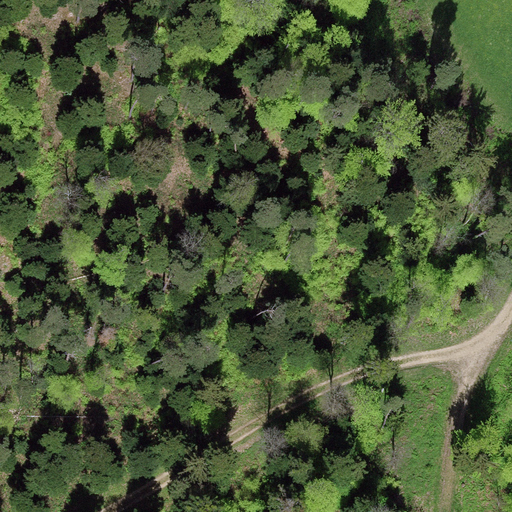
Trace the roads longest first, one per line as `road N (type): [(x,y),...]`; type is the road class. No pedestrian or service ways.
road 1 (track): [(104,511),(298,398),(401,359),(478,342),(511,301)]
road 2 (track): [(441,511),(464,348)]
